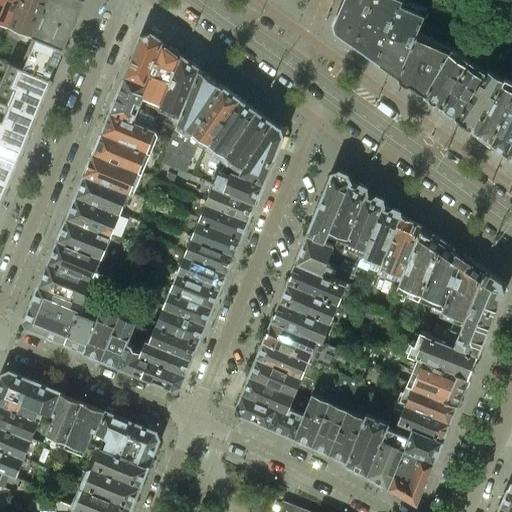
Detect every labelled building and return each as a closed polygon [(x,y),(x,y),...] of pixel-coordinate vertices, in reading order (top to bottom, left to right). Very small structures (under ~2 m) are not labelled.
[(0,0),(0,18),(9,23),(18,0),(0,0)] [(51,79),(84,0),(45,0),(32,32),(23,56),(13,52),(9,62),(51,79)] [(32,32),(45,0),(18,0),(9,23),(32,32)] [(355,43),(373,0),(343,0),(334,22),(336,30),(355,43)] [(378,60),(402,1),(402,0),(373,0),(355,43),(378,60)] [(401,76),(417,36),(427,12),(402,1),(378,60),(401,76)] [(162,100),(181,55),(150,32),(142,34),(126,74),(146,83),(143,91),(151,95),(162,100)] [(426,94),(452,53),(417,36),(401,76),(426,94)] [(444,107),(469,65),(472,60),(454,48),(452,53),(426,94),(444,107)] [(181,112),(199,68),(181,55),(162,100),(161,103),(181,112)] [(458,117),(486,77),(489,73),(472,60),(469,65),(444,107),(458,117)] [(51,79),(9,62),(2,79),(44,97),(51,79)] [(190,134),(225,86),(199,68),(181,112),(179,118),(162,162),(175,167),(190,134)] [(479,133),(506,79),(491,70),(489,73),(486,77),(458,117),(479,133)] [(149,99),(151,95),(143,91),(146,83),(126,74),(112,109),(135,119),(145,97),(149,99)] [(494,143),(511,106),(511,79),(507,78),(506,79),(479,133),(494,143)] [(0,98),(37,114),(44,97),(2,79),(0,84),(0,98)] [(205,146),(241,98),(225,86),(190,134),(205,146)] [(0,119),(30,132),(37,114),(0,98),(0,119)] [(222,158),(258,110),(241,98),(205,146),(222,158)] [(509,154),(511,146),(511,106),(494,143),(509,154)] [(157,130),(156,128),(135,119),(112,109),(102,131),(143,148),(143,147),(148,149),(157,130)] [(242,165),(275,123),(258,110),(222,158),(229,163),(220,171),(229,175),(230,172),(234,169),(239,172),(242,165)] [(0,139),(23,149),(30,132),(0,119),(0,139)] [(257,200),(283,135),(281,127),(275,123),(242,165),(239,172),(234,169),(230,172),(229,175),(220,171),(215,183),(257,200)] [(139,171),(148,149),(143,147),(143,148),(102,131),(94,152),(139,171)] [(0,160),(16,167),(23,149),(0,139),(0,160)] [(131,191),(139,171),(94,152),(85,173),(129,191),(131,191)] [(0,180),(8,184),(16,167),(0,160),(0,180)] [(169,172),(165,179),(174,183),(177,175),(169,172)] [(327,243),(350,184),(349,184),(351,180),(332,172),(322,196),(307,235),(327,243)] [(120,213),(129,191),(85,173),(76,195),(120,213)] [(0,201),(1,202),(8,184),(0,180),(0,201)] [(348,239),(369,188),(357,181),(356,185),(352,185),(350,184),(327,243),(343,250),(344,248),(348,239)] [(257,200),(215,183),(214,182),(212,187),(209,194),(207,200),(251,217),(257,200)] [(362,257),(383,208),(382,208),(385,200),(369,188),(348,239),(344,248),(343,250),(362,257)] [(171,196),(161,192),(157,201),(167,205),(171,196)] [(111,235),(120,213),(76,195),(67,216),(111,235)] [(251,217),(207,200),(199,216),(244,234),(251,217)] [(380,267),(401,217),(400,210),(394,207),(389,210),(383,208),(362,257),(359,265),(368,269),(370,263),(380,267)] [(398,281),(420,224),(410,219),(401,215),(401,217),(380,267),(378,273),(398,281)] [(102,258),(111,235),(67,216),(57,240),(102,258)] [(244,234),(199,216),(194,228),(192,234),(236,252),(244,234)] [(419,298),(443,239),(432,232),(429,235),(421,229),(422,225),(420,224),(398,281),(397,283),(392,294),(404,299),(406,293),(419,298)] [(236,252),(192,234),(185,251),(229,269),(236,252)] [(362,257),(343,250),(327,243),(307,235),(295,263),(330,277),(334,267),(355,275),(359,265),(362,257)] [(440,314),(463,257),(462,257),(462,258),(455,253),(454,247),(443,239),(419,298),(432,304),(430,309),(440,314)] [(93,279),(102,258),(57,240),(49,261),(93,279)] [(229,269),(185,251),(178,268),(222,286),(229,269)] [(466,312),(485,268),(464,254),(462,257),(463,257),(440,314),(454,320),(450,329),(457,332),(466,312)] [(136,281),(143,264),(133,260),(126,277),(136,281)] [(84,302),(93,279),(49,261),(39,284),(81,301),(77,309),(81,311),(85,302),(84,302)] [(346,284),(330,277),(295,263),(287,282),(332,301),(337,303),(346,284)] [(222,286),(178,268),(171,285),(215,303),(222,286)] [(491,322),(504,289),(502,279),(485,268),(466,312),(491,322)] [(337,303),(332,301),(287,282),(279,302),(324,319),(329,321),(337,303)] [(77,309),(81,301),(39,284),(31,303),(73,320),(75,317),(83,321),(86,313),(81,311),(77,309)] [(215,303),(171,285),(164,302),(208,321),(215,303)] [(142,304),(145,295),(136,291),(133,300),(142,304)] [(147,315),(154,298),(145,295),(142,304),(138,312),(147,315)] [(208,321),(164,302),(156,319),(201,337),(208,321)] [(329,321),(324,319),(279,302),(272,320),(321,340),(329,321)] [(64,343),(73,320),(31,303),(24,320),(28,328),(64,343)] [(119,310),(103,303),(102,303),(101,309),(97,318),(83,351),(100,357),(119,310)] [(127,338),(131,329),(136,317),(123,312),(126,307),(122,305),(120,310),(119,310),(100,357),(116,364),(127,338)] [(478,353),(491,322),(466,312),(457,332),(450,329),(446,340),(478,353)] [(83,351),(97,318),(86,313),(83,321),(75,317),(73,320),(64,343),(83,351)] [(201,337),(156,319),(149,336),(194,355),(201,337)] [(323,341),(321,340),(272,320),(264,340),(308,359),(313,362),(323,341)] [(469,375),(478,353),(446,340),(428,332),(423,345),(414,341),(410,351),(419,355),(469,375)] [(194,355),(149,336),(146,334),(141,348),(139,352),(188,371),(194,355)] [(188,371),(139,352),(141,348),(135,346),(133,341),(132,340),(127,338),(116,364),(174,387),(183,383),(188,371)] [(308,359),(264,340),(256,358),(301,376),(308,359)] [(458,402),(469,375),(419,355),(415,365),(419,367),(413,384),(458,402)] [(293,394),(301,376),(256,358),(249,376),(293,394)] [(0,404),(16,411),(30,379),(9,370),(2,374),(0,378),(0,404)] [(330,454),(348,407),(359,381),(342,373),(331,399),(312,446),(330,454)] [(293,394),(249,376),(242,393),(276,407),(287,411),(289,405),(293,394)] [(50,413),(59,391),(30,379),(16,411),(33,418),(38,420),(43,410),(50,413)] [(458,402),(413,384),(409,393),(402,390),(398,398),(451,419),(458,402)] [(63,445),(82,400),(59,391),(50,413),(53,414),(44,436),(63,445)] [(312,446),(331,399),(313,391),(305,412),(295,437),(312,446)] [(269,426),(276,407),(242,393),(237,405),(240,414),(269,426)] [(451,419),(398,398),(395,406),(402,409),(399,418),(414,424),(444,437),(451,419)] [(95,430),(104,409),(82,400),(63,445),(82,453),(92,429),(95,430)] [(38,420),(33,418),(16,411),(0,404),(0,426),(30,439),(38,420)] [(295,437),(305,412),(289,405),(287,411),(276,407),(269,426),(295,437)] [(347,462),(365,415),(348,407),(330,454),(347,462)] [(120,452),(132,421),(104,409),(95,430),(107,435),(103,445),(120,452)] [(368,473),(388,422),(389,420),(368,410),(365,415),(347,462),(368,473)] [(147,464),(159,437),(155,430),(132,421),(120,452),(147,464)] [(389,484),(405,446),(411,432),(388,422),(368,473),(389,484)] [(435,459),(444,437),(414,424),(411,432),(405,446),(435,459)] [(30,439),(0,426),(0,446),(22,456),(30,439)] [(147,464),(120,452),(103,445),(100,443),(92,463),(139,483),(147,464)] [(22,456),(0,446),(0,469),(1,469),(14,475),(22,456)] [(418,501),(435,459),(405,446),(389,484),(418,501)] [(131,504),(139,483),(92,463),(84,483),(131,504)] [(90,511),(75,505),(40,492),(29,488),(31,484),(20,479),(11,500),(32,509),(30,511),(90,511)] [(90,511),(127,511),(131,504),(84,483),(75,505),(90,511)] [(511,487),(508,486),(501,503),(511,507),(511,487)] [(315,511),(292,502),(283,499),(277,511),(315,511)] [(511,511),(511,507),(501,503),(497,511),(511,511)]
